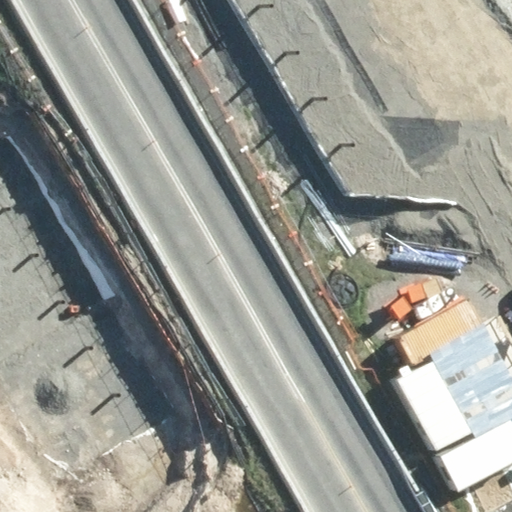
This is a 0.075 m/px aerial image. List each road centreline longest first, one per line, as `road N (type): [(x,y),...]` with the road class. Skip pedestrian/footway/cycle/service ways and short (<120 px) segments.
road 1 (secondary): [(407,511),(106,0)]
road 2 (trunk): [(378,0),(115,303),(0,422)]
road 3 (trunk): [(0,304),(282,0)]
